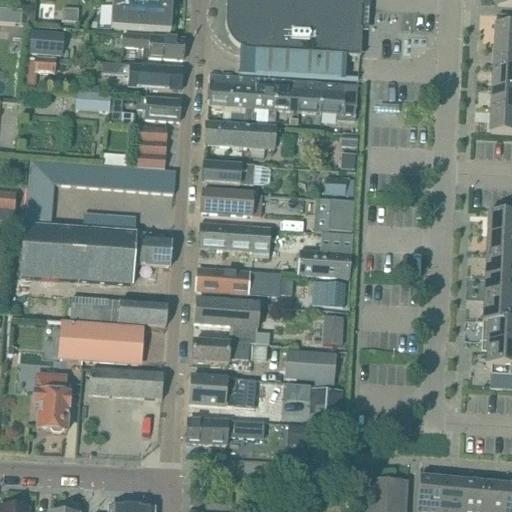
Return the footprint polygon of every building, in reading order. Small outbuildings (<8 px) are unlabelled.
[(111,0),(109,31),(169,35),(171,0),(111,0)] [(237,50),(239,51),(241,52),(244,53),(247,54),(250,55),(252,55),(358,61),(360,33),(358,32),(359,25),(359,21),(359,17),(359,9),(361,9),(361,0),(224,0),(224,18),(224,20),(224,23),(224,25),(224,28),(224,31),(225,33),(226,36),(227,38),(228,40),(229,42),(231,45),(233,46),(235,48),(237,50)] [(511,9),(511,0),(496,0),(496,9),(511,9)] [(0,26),(20,28),(21,14),(0,12),(0,26)] [(511,29),(495,28),(494,50),(511,50),(511,29)] [(70,33),(69,43),(82,44),(83,34),(70,33)] [(30,34),(28,57),(45,58),(60,60),(62,37),(48,36),(30,34)] [(121,38),(121,51),(147,53),(147,63),(181,66),(183,42),(148,40),(121,38)] [(511,50),(494,50),(492,72),(511,72),(511,50)] [(34,61),(33,77),(35,77),(53,79),(54,63),(45,62),(34,61)] [(126,92),(179,96),(181,72),(101,66),(100,77),(116,78),(116,80),(127,81),(126,92)] [(492,93),(511,94),(511,72),(492,72),(492,93)] [(208,79),(205,111),(206,111),(222,112),(221,124),(243,126),(250,126),(251,114),(252,105),(253,82),(238,81),(208,79)] [(251,114),(250,126),(255,127),(273,128),(273,127),(274,116),(274,109),(276,84),(253,82),(252,105),(251,114)] [(274,116),(273,127),(274,127),(282,128),(283,116),(299,117),(301,85),(276,84),(274,109),(274,116)] [(301,85),(299,117),(319,119),(320,108),(321,87),(301,85)] [(320,108),(319,119),(334,120),(334,126),(353,127),(355,89),(347,88),(343,88),(321,87),(320,108)] [(511,94),(492,93),(491,115),(511,115),(511,94)] [(73,110),(73,114),(107,117),(109,99),(74,96),(74,99),(73,110)] [(107,117),(106,128),(120,129),(122,100),(109,99),(107,117)] [(179,104),(144,101),(135,101),(135,111),(143,111),(142,125),(177,127),(179,104)] [(489,137),(511,138),(511,115),(491,115),(489,137)] [(203,127),(202,151),(203,151),(204,151),(249,154),(249,161),(262,162),(262,155),(263,155),(273,155),(274,132),(205,127),(204,127),(203,127)] [(164,146),(165,133),(139,130),(138,144),(164,146)] [(355,152),(356,138),(340,137),(340,151),(355,152)] [(163,160),(164,146),(138,144),(136,158),(163,160)] [(125,170),(126,159),(101,157),(100,168),(112,169),(124,170),(125,170)] [(162,174),(163,160),(136,158),(135,171),(137,171),(149,172),(161,173),(162,174)] [(340,158),(339,174),(353,174),(353,159),(340,158)] [(28,162),(25,200),(51,202),(52,189),(45,188),(47,164),(28,162)] [(47,164),(45,188),(52,189),(73,190),(75,166),(47,164)] [(86,191),(88,167),(75,166),(73,190),(86,191)] [(201,166),(200,188),(201,188),(202,188),(238,191),(238,189),(252,190),(252,188),(257,189),(259,189),(259,188),(260,170),(259,170),(253,170),(240,168),(203,166),(202,166),(201,166)] [(98,192),(100,168),(88,167),(86,191),(98,192)] [(110,193),(112,169),(100,168),(98,192),(110,193)] [(122,194),(124,170),(112,169),(110,193),(122,194)] [(135,171),(125,170),(124,170),(122,194),(135,195),(137,171),(135,171)] [(147,196),(149,172),(137,171),(135,195),(147,196)] [(159,197),(161,173),(149,172),(147,196),(159,197)] [(174,174),(162,174),(161,173),(159,197),(172,198),(174,174)] [(344,183),(323,182),(322,201),(343,202),(342,204),(351,205),(352,184),(344,184),(344,183)] [(197,219),(250,223),(250,222),(259,222),(260,200),(252,199),(252,198),(199,194),(197,219)] [(0,213),(12,215),(14,197),(0,195),(0,213)] [(25,200),(24,215),(50,217),(51,202),(25,200)] [(329,204),(327,234),(350,236),(353,206),(329,204)] [(0,235),(10,236),(12,215),(0,213),(0,235)] [(24,215),(23,228),(49,230),(50,217),(24,215)] [(82,216),(81,233),(107,235),(108,218),(82,216)] [(511,217),(485,217),(484,237),(511,238),(511,217)] [(108,218),(107,235),(133,237),(134,220),(108,218)] [(21,237),(19,281),(131,289),(132,269),(169,271),(170,244),(148,242),(149,238),(141,238),(133,237),(107,235),(81,233),(49,230),(23,228),(23,230),(23,238),(21,237)] [(196,254),(224,256),(225,230),(198,228),(196,254)] [(225,230),(224,256),(252,258),(252,261),(268,262),(270,234),(225,230)] [(299,255),(298,267),(320,269),(319,282),(334,283),(340,284),(348,284),(351,239),(320,236),(318,256),(299,255)] [(511,238),(484,237),(483,257),(511,258),(511,238)] [(511,258),(483,257),(482,280),(511,282),(511,258)] [(297,280),(319,282),(320,269),(298,267),(297,280)] [(194,273),(193,297),(195,297),(246,300),(246,299),(277,301),(278,300),(290,301),(291,283),(279,283),(279,278),(269,278),(197,273),(194,273)] [(511,282),(482,280),(481,304),(511,305),(511,282)] [(317,312),(333,313),(334,283),(319,282),(317,312)] [(71,323),(70,324),(78,325),(79,323),(116,326),(165,330),(167,308),(70,301),(69,323),(71,323)] [(225,333),(224,346),(247,349),(254,349),(258,308),(194,302),(191,330),(225,333)] [(511,305),(481,304),(480,326),(485,327),(511,325),(511,305)] [(340,351),(341,323),(322,322),(320,350),(340,351)] [(511,325),(485,327),(484,348),(511,349),(511,325)] [(60,326),(57,364),(139,370),(139,369),(141,332),(60,326)] [(226,365),(246,366),(247,349),(224,346),(191,345),(190,368),(226,370),(226,365)] [(489,370),(511,371),(511,349),(484,348),(483,370),(489,370)] [(314,381),(314,389),(332,391),(335,359),(285,355),(283,383),(295,383),(295,380),(314,381)] [(511,371),(489,370),(489,379),(488,393),(511,394),(511,371)] [(89,374),(88,399),(161,404),(162,379),(89,374)] [(35,434),(49,435),(51,438),(59,438),(61,436),(64,436),(67,398),(62,398),(63,382),(35,379),(33,396),(33,395),(32,408),(37,409),(35,434)] [(189,381),(188,408),(234,410),(234,412),(253,413),(255,384),(235,382),(189,381)] [(284,388),(283,405),(307,407),(309,390),(284,388)] [(309,393),(307,424),(338,426),(340,394),(309,393)] [(185,423),(183,447),(225,449),(225,441),(262,443),(263,426),(185,423)] [(303,448),(306,448),(307,428),(287,427),(285,448),(294,448),(294,454),(303,454),(303,448)] [(324,433),(312,432),(311,453),(323,454),(324,433)] [(414,511),(437,511),(440,482),(417,480),(414,511)] [(440,482),(437,511),(460,511),(462,484),(440,482)] [(462,484),(460,511),(481,511),(483,486),(462,484)] [(404,511),(406,488),(364,486),(362,511),(404,511)] [(483,486),(481,511),(503,511),(505,488),(483,486)] [(511,511),(511,488),(505,488),(503,511),(511,511)]
